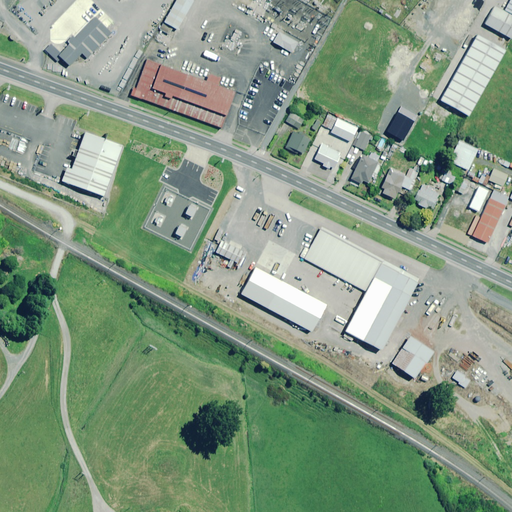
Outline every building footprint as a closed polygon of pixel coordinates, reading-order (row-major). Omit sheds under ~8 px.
[(189,0),(170,0),(159,20),(173,28),(189,0)] [(511,0),(504,0),(498,11),(511,18),(511,0)] [(511,24),(511,18),(488,5),(477,23),(504,38),(511,24)] [(91,17),(53,55),(65,67),(79,52),(86,59),(110,35),(91,17)] [(261,19),(258,24),(266,29),(269,24),(261,19)] [(296,43),(277,32),(272,43),(290,53),(296,43)] [(501,49),(473,33),(435,99),(463,114),(501,49)] [(229,92),(142,60),(129,94),(216,126),(229,92)] [(302,120),(289,113),(284,122),(297,129),(302,120)] [(350,142),(356,128),(327,114),(321,126),(331,130),(330,133),(350,142)] [(320,122),(316,120),(311,129),(315,131),(320,122)] [(117,145),(82,132),(63,183),(98,196),(117,145)] [(292,132),(284,148),(296,154),(297,153),(302,155),(309,140),(292,132)] [(369,136),(360,132),(354,146),(362,150),(369,136)] [(476,150),(457,141),(447,161),(466,170),(476,150)] [(339,154),(320,145),(313,160),(322,164),(321,166),(328,169),(329,167),(333,168),(339,154)] [(375,165),(378,157),(375,156),(376,154),(373,152),(372,154),(369,153),(366,158),(361,155),(357,163),(354,161),(350,169),(353,171),(349,179),(359,184),(361,181),(366,183),(370,176),(374,179),(380,167),(375,165)] [(440,181),(450,185),(455,173),(448,169),(446,174),(444,172),(440,181)] [(506,175),(492,169),(487,180),(501,186),(506,175)] [(414,181),(391,170),(388,176),(386,175),(380,188),(383,189),(381,193),(393,199),(396,192),(402,194),(404,191),(399,189),(400,186),(409,191),(414,181)] [(466,184),(456,179),(451,189),(461,194),(466,184)] [(426,187),(421,185),(418,190),(417,190),(413,200),(418,202),(417,205),(425,209),(426,206),(432,209),(438,195),(433,193),(434,189),(426,186),(426,187)] [(498,204),(486,198),(469,237),(481,242),(498,204)] [(454,226),(453,227),(457,229),(457,227),(463,230),(472,211),(463,207),(461,211),(450,206),(444,221),(454,226)] [(413,283),(315,230),(299,259),(362,293),(341,330),(377,350),(413,283)] [(240,252),(219,241),(212,252),(234,264),(240,252)] [(321,305),(250,266),(235,293),(307,332),(321,305)] [(427,349),(405,336),(388,364),(410,377),(427,349)] [(477,371),(473,368),(467,376),(471,378),(477,371)] [(469,380),(454,371),(450,378),(458,382),(457,384),(464,388),(469,380)]
